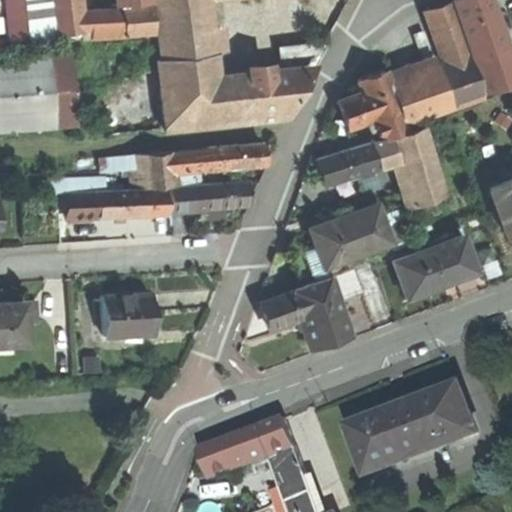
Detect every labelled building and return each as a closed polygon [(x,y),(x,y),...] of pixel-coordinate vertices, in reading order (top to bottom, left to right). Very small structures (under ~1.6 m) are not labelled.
[(4,0),(7,23),(23,21),(21,0),(4,0)] [(44,0),(21,0),(23,21),(26,39),(50,36),(48,14),(47,14),(44,0)] [(44,0),(47,14),(48,14),(77,11),(75,0),(44,0)] [(114,4),(115,8),(129,7),(146,5),(146,0),(114,4)] [(157,58),(207,52),(204,28),(200,0),(150,0),(157,57),(157,58)] [(452,0),(484,90),(511,80),(511,77),(484,0),(452,0)] [(424,9),(442,61),(465,52),(447,1),(424,9)] [(146,5),(129,7),(132,32),(149,31),(146,5)] [(115,8),(86,12),(88,31),(79,32),(79,38),(132,32),(129,7),(115,8)] [(86,12),(77,11),(48,14),(50,36),(79,32),(88,31),(86,12)] [(219,26),(204,28),(207,52),(222,50),(219,26)] [(278,46),(281,73),(308,71),(325,39),(278,46)] [(70,52),(0,56),(0,130),(75,125),(70,52)] [(211,81),(207,52),(157,58),(157,57),(154,58),(158,88),(211,81)] [(435,62),(386,79),(397,110),(403,124),(480,95),(465,52),(442,61),(435,63),(435,62)] [(360,90),(336,99),(341,114),(345,126),(366,119),(397,110),(386,79),(383,69),(356,78),(360,90)] [(281,73),(211,81),(158,88),(165,129),(284,115),(308,71),(281,73)] [(403,124),(397,110),(366,119),(372,139),(373,140),(388,136),(405,130),(403,124)] [(405,130),(388,136),(395,160),(410,206),(442,193),(421,125),(405,130)] [(370,139),(371,141),(377,165),(395,160),(388,136),(373,140),(372,139),(370,139)] [(260,141),(204,146),(206,167),(261,162),(260,153),(260,141)] [(318,170),(322,183),(377,165),(371,141),(314,159),(318,170)] [(204,146),(169,149),(170,166),(206,167),(204,146)] [(170,166),(169,149),(126,153),(129,185),(172,181),(170,166)] [(511,178),(487,187),(505,235),(506,235),(511,247),(511,246),(511,178)] [(244,181),(206,184),(207,197),(207,205),(246,202),(244,181)] [(202,198),(207,197),(206,184),(205,182),(167,185),(169,211),(188,209),(202,208),(202,206),(202,198)] [(116,215),(162,212),(160,187),(89,192),(91,217),(116,215)] [(65,218),(91,217),(89,192),(63,193),(65,218)] [(310,237),(313,243),(320,264),(386,241),(372,203),(307,227),(310,237)] [(393,264),(405,296),(441,283),(474,270),(463,239),(393,264)] [(287,253),(298,284),(300,284),(324,275),(320,264),(313,243),(287,253)] [(359,291),(350,266),(324,275),(333,300),(334,300),(359,291)] [(324,275),(300,284),(301,286),(310,312),(297,317),(308,345),(346,332),(334,300),(333,300),(324,275)] [(301,286),(258,302),(263,314),(267,327),(297,317),(310,312),(301,286)] [(102,335),(151,332),(150,313),(148,292),(99,295),(102,335)] [(35,300),(19,301),(20,322),(36,321),(35,300)] [(20,322),(19,301),(0,301),(0,342),(22,341),(20,322)] [(401,410),(355,428),(372,473),(387,467),(385,463),(462,434),(464,439),(479,433),(462,388),(401,410)] [(287,418),(265,427),(275,454),(298,446),(287,418)] [(236,437),(204,449),(214,477),(237,468),(241,478),(258,472),(254,462),(271,455),(275,454),(265,427),(236,437)] [(271,455),(288,502),(316,492),(298,445),(298,446),(275,454),(271,455)] [(292,511),(323,511),(316,492),(288,502),(292,511)]
